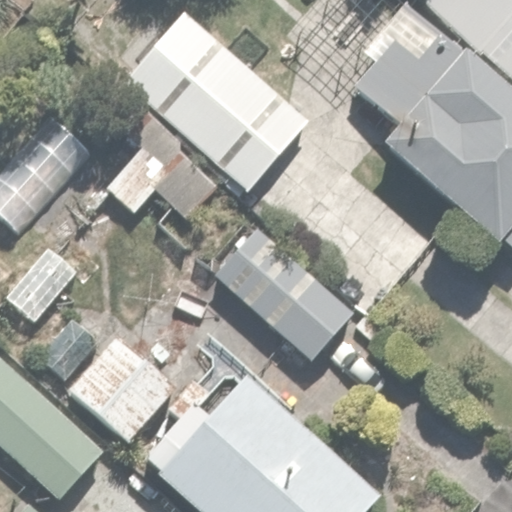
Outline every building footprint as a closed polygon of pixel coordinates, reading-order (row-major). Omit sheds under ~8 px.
[(511,75),(424,0),(393,0),(356,44),(365,52),(345,75),(393,116),(379,133),(511,248),(511,247),(511,75)] [(511,0),(424,0),(511,75),(511,0)] [(120,83),(133,93),(112,119),(137,138),(104,180),(134,205),(150,185),(187,215),(225,167),(241,179),(302,102),(181,6),(120,83)] [(0,219),(35,248),(109,158),(49,109),(0,169),(0,219)] [(249,223),(210,270),(306,352),(346,305),(249,223)] [(4,295),(36,322),(76,274),(43,247),(4,295)] [(63,384),(126,437),(175,379),(111,326),(63,384)] [(0,357),(0,440),(62,493),(103,444),(0,357)] [(141,450),(209,511),(360,511),(375,496),(224,358),(141,450)] [(12,511),(89,511),(83,506),(78,511),(34,511),(22,502),(12,511)]
